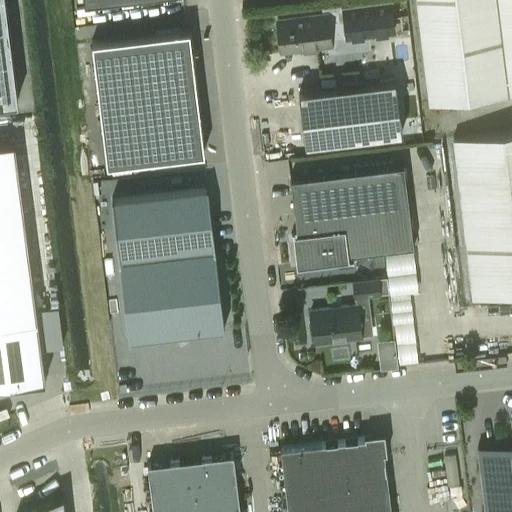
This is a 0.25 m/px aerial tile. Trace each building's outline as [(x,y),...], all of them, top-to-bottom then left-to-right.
[(0,0),(0,101),(18,99),(5,0),(0,0)] [(83,0),(87,24),(183,11),(181,0),(83,0)] [(287,16),(276,17),(280,49),(287,48),(327,43),(327,40),(369,35),(394,32),(391,1),(345,7),(344,0),(337,0),(321,2),(322,11),(287,16)] [(511,0),(415,0),(428,102),(511,91),(511,0)] [(106,162),(204,151),(189,27),(91,39),(106,162)] [(401,131),(395,79),(298,91),(304,142),(401,131)] [(472,296),(511,290),(511,129),(453,136),(472,296)] [(14,140),(0,141),(0,384),(45,378),(14,140)] [(413,246),(403,162),(290,176),(296,230),(292,230),(296,263),(354,256),(354,253),(413,246)] [(113,197),(112,197),(112,199),(119,257),(119,259),(119,262),(119,263),(120,263),(128,337),(128,338),(129,338),(223,327),(224,327),(224,326),(215,252),(215,250),(214,251),(214,248),(215,248),(215,246),(214,246),(207,187),(208,187),(207,186),(206,186),(113,198),(113,197)] [(356,303),(310,309),(314,341),(360,335),(358,317),(372,315),(369,294),(379,293),(377,277),(352,280),(354,296),(355,296),(356,303)] [(370,435),(281,447),(288,511),(391,511),(383,446),(370,435)] [(511,511),(511,441),(477,446),(485,511),(511,511)] [(239,511),(232,452),(147,462),(153,511),(239,511)] [(63,511),(61,500),(32,511),(63,511)]
